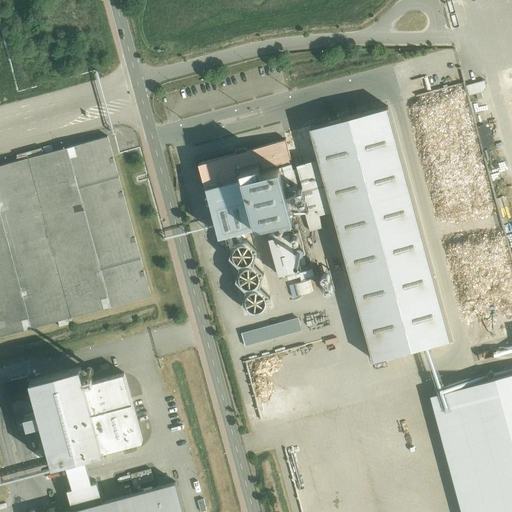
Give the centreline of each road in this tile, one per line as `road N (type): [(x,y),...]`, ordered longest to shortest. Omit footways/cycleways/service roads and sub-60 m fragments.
road 1 (tertiary): [(253,511),(141,94)]
road 2 (residential): [(138,82),(290,41),(415,31)]
road 3 (residential): [(141,94),(0,132)]
